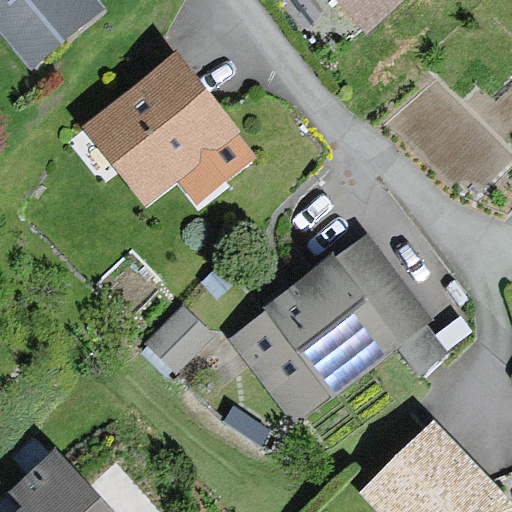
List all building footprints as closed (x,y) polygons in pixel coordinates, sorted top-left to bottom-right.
[(0,0),(0,24),(35,67),(101,14),(89,0),(0,0)] [(346,0),(366,23),(391,0),(346,0)] [(254,154),(178,60),(93,128),(149,198),(181,173),(200,196),(254,154)] [(363,243),(239,337),(297,414),(421,320),(363,243)] [(143,336),(169,361),(209,320),(183,295),(143,336)] [(508,511),(509,510),(436,426),(368,491),(387,511),(508,511)] [(108,511),(56,456),(18,492),(31,505),(23,511),(108,511)]
